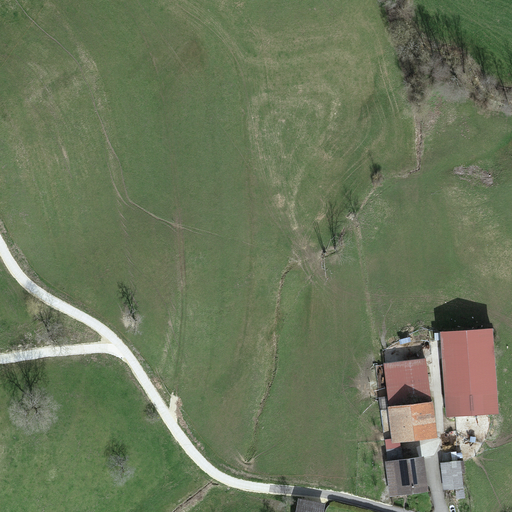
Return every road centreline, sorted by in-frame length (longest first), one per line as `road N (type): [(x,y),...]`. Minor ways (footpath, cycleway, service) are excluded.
road 1 (track): [(111,0),(145,43),(172,190),(183,308),(172,425)]
road 2 (track): [(0,244),(18,278),(120,345),(207,468),(248,486)]
road 3 (track): [(0,358),(120,345)]
